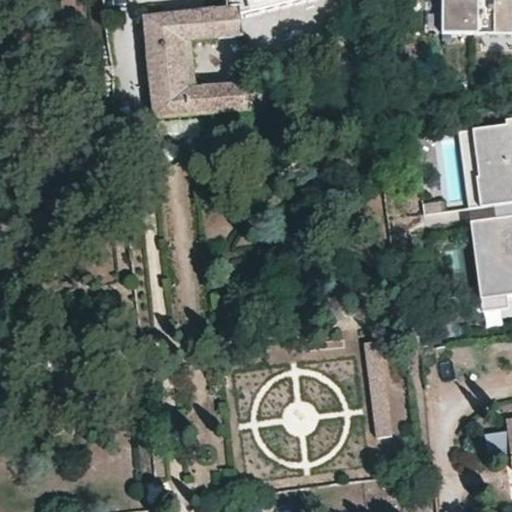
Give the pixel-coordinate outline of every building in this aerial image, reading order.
[(222,0),(223,7),(232,6),(233,14),(286,0),(222,0)] [(507,36),(507,0),(435,0),(435,36),(507,36)] [(232,6),(223,7),(137,16),(148,119),(243,109),(240,83),(187,88),(182,40),(235,34),(233,14),(232,6)] [(511,120),(507,121),(507,126),(509,141),(484,144),(488,176),(477,178),(481,208),(511,203),(511,120)] [(484,144),(509,141),(507,126),(460,132),(470,209),(481,208),(477,178),(488,176),(484,144)] [(424,204),(426,215),(441,213),(440,202),(424,204)] [(511,217),(483,221),(491,283),(511,280),(511,217)] [(511,280),(491,283),(483,221),(471,223),(483,312),(510,309),(508,297),(511,296),(511,280)] [(444,323),(446,338),(456,337),(454,321),(444,323)] [(366,343),(378,437),(392,435),(380,341),(366,343)] [(485,450),(502,449),(501,431),(484,431),(485,450)]
